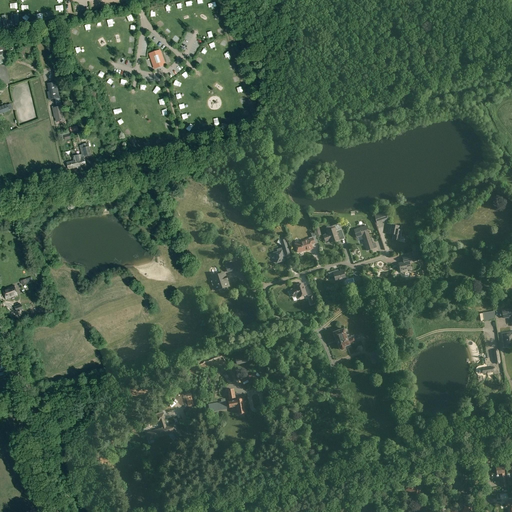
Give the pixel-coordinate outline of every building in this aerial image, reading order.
[(0,64),(10,62),(8,54),(5,41),(0,42),(0,64)] [(149,54),(154,69),(165,65),(160,50),(149,54)] [(60,98),(56,82),(45,85),(49,101),(60,98)] [(0,114),(9,111),(6,104),(0,106),(0,114)] [(54,118),(56,118),(56,122),(63,121),(60,107),(52,109),(54,118)] [(71,139),(70,134),(69,130),(57,134),(59,140),(62,139),(61,138),(64,137),(65,141),(71,139)] [(87,144),(82,145),(85,157),(91,156),(87,144)] [(80,159),(79,155),(76,156),(79,167),(85,165),(85,166),(83,158),(83,159),(80,159)] [(72,157),(73,161),(71,162),(73,169),(79,167),(76,156),(72,157)] [(375,220),(388,216),(386,211),(381,213),(382,213),(374,216),(375,220)] [(399,226),(392,225),(390,234),(393,235),(393,239),(400,240),(402,230),(398,230),(399,226)] [(326,229),(328,234),(324,236),(325,241),(330,239),(331,242),(339,240),(339,239),(344,237),(342,229),(336,231),(334,226),(331,227),(330,226),(328,226),(327,226),(326,227),(326,228),(326,229)] [(366,226),(354,230),(357,237),(362,235),(367,251),(373,249),(366,226)] [(273,253),(274,256),(273,258),(276,259),(277,263),(285,260),(284,257),(286,257),(291,256),(285,237),(280,239),(281,242),(279,244),(282,245),(283,247),(277,249),(278,252),(273,253)] [(315,244),(312,237),(309,238),(310,240),(305,241),(304,241),(295,244),(298,252),(309,249),(313,248),(312,245),(315,244)] [(402,258),(403,262),(399,263),(400,271),(411,268),(409,262),(412,261),(411,256),(402,258)] [(234,262),(225,264),(228,272),(236,269),(234,262)] [(329,277),(334,276),(335,281),(341,279),(341,280),(346,279),(344,270),(336,273),(335,271),(331,272),(328,273),(328,275),(328,276),(329,276),(329,277)] [(213,280),(211,281),(212,285),(214,284),(216,290),(218,289),(218,290),(219,291),(220,292),(221,292),(223,292),(224,292),(225,292),(226,291),(226,290),(227,289),(227,288),(226,286),(228,286),(224,273),(212,277),(213,280)] [(307,295),(303,283),(295,286),(296,288),(291,290),(294,297),(298,295),(299,297),(307,295)] [(2,290),(6,300),(17,295),(14,286),(2,290)] [(27,308),(29,314),(39,310),(37,303),(27,308)] [(494,311),(483,313),(484,321),(495,320),(494,311)] [(344,329),(333,333),(336,340),(336,339),(338,344),(338,345),(338,347),(339,347),(340,348),(341,349),(342,350),(344,349),(345,348),(344,346),(355,342),(353,337),(347,339),(346,336),(347,336),(344,329)] [(511,332),(503,334),(504,343),(505,346),(507,346),(511,344),(511,332)] [(374,354),(378,363),(386,360),(382,351),(383,351),(382,348),(374,351),(375,353),(374,354)] [(247,354),(235,356),(237,364),(249,361),(247,354)] [(233,382),(228,373),(223,375),(229,385),(233,382)] [(232,399),(235,398),(236,398),(234,389),(227,390),(229,399),(232,399)] [(245,413),(243,399),(235,400),(235,398),(232,399),(232,401),(229,401),(230,408),(236,406),(237,410),(238,410),(239,414),(240,414),(241,414),(243,414),(244,413),(245,413)] [(209,404),(211,411),(226,408),(225,401),(209,404)] [(156,414),(157,415),(157,416),(158,421),(160,420),(162,427),(161,427),(162,428),(147,433),(149,439),(173,432),(178,439),(183,435),(174,424),(166,426),(164,419),(165,419),(164,413),(163,411),(156,414)] [(504,467),(496,468),(497,474),(499,474),(502,487),(507,486),(504,473),(505,473),(504,467)] [(459,489),(458,491),(464,493),(468,478),(462,477),(460,483),(452,480),(451,486),(459,489)] [(422,482),(416,480),(414,487),(407,485),(405,490),(414,492),(413,495),(419,497),(422,482)]
